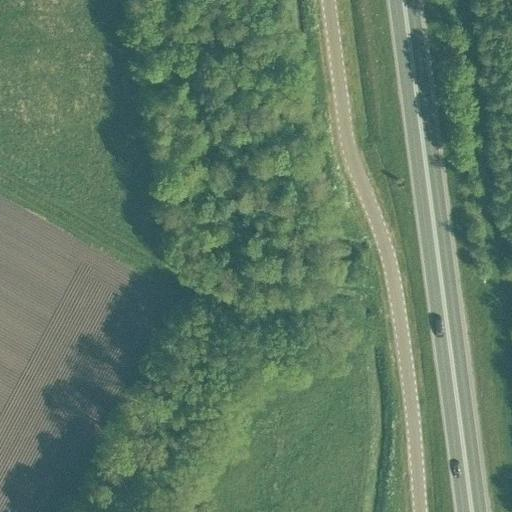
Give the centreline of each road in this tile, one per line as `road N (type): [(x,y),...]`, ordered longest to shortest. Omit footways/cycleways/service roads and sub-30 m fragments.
road 1 (unclassified): [(328,0),(344,120),(390,263),(419,511)]
road 2 (trunk): [(402,0),(470,511)]
